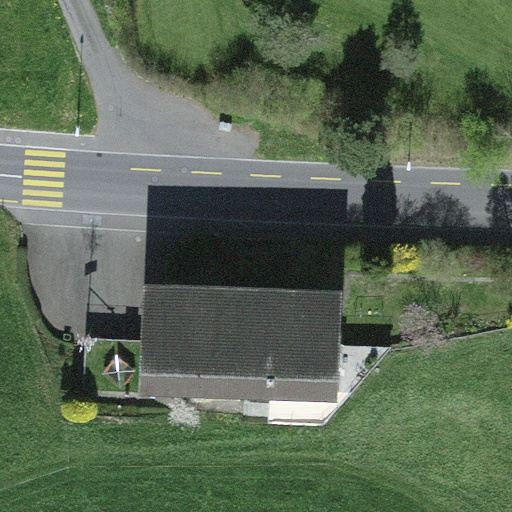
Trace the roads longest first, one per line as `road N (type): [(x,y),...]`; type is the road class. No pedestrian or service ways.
road 1 (secondary): [(139,184),(511,200)]
road 2 (unclassified): [(139,184),(132,122),(79,0)]
road 3 (secondary): [(0,173),(139,184)]
